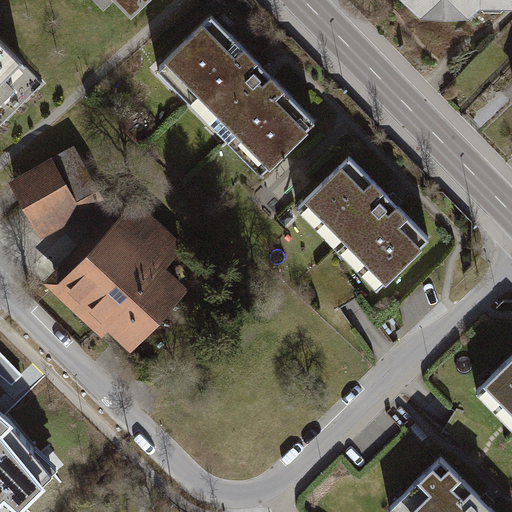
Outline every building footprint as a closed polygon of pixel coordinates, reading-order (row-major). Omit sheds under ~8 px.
[(125,0),(143,17),(160,0),(125,0)] [(511,0),(403,0),(416,15),(465,14),(481,2),(511,1),(511,0)] [(169,69),(275,172),(320,126),(214,22),(169,69)] [(72,153),(11,187),(42,244),(104,210),(72,153)] [(305,197),(387,280),(429,238),(347,155),(305,197)] [(186,245),(139,202),(54,293),(101,336),(109,328),(132,350),(190,287),(166,266),(186,245)] [(511,362),(484,389),(511,419),(511,362)] [(0,511),(14,511),(52,474),(8,418),(0,411),(0,511)] [(394,510),(395,511),(495,511),(447,460),(394,510)]
